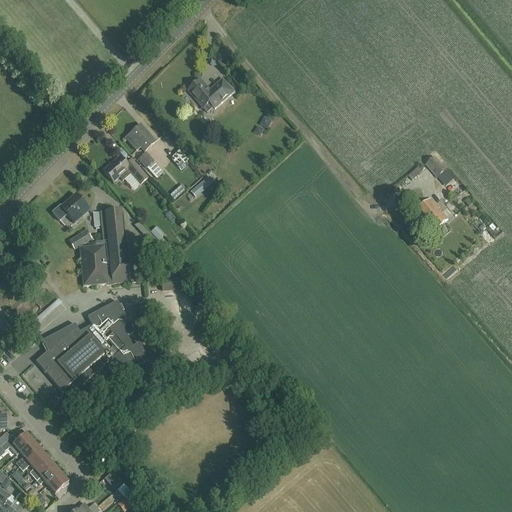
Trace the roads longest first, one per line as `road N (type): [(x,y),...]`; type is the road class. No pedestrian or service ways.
road 1 (track): [(199,10),(373,208),(414,183),(426,189)]
road 2 (tertiary): [(0,212),(209,0)]
road 3 (residential): [(80,475),(0,381)]
